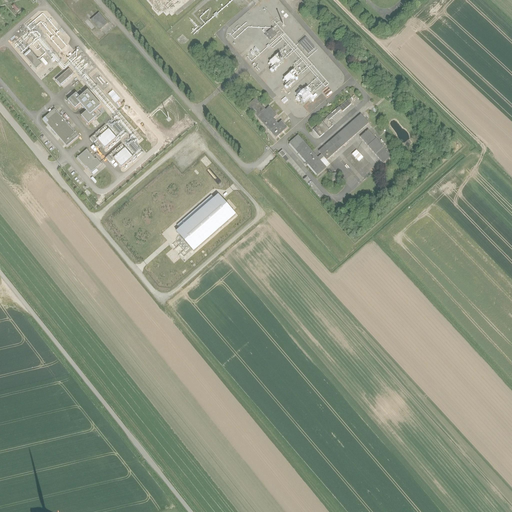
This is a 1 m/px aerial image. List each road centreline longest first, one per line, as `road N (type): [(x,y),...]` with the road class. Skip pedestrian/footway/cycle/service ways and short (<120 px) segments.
road 1 (track): [(93,219),(192,135),(255,204),(253,222),(171,294),(155,294),(136,270)]
road 2 (unclassified): [(191,511),(0,273)]
